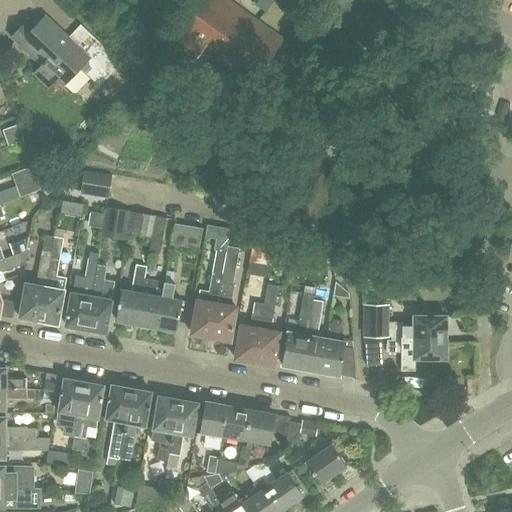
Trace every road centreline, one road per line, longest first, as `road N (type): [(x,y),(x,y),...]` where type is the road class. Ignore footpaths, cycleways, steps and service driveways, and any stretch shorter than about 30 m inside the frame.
road 1 (residential): [(429,457),(391,419),(359,406),(0,340)]
road 2 (unknown): [(502,410),(489,250)]
